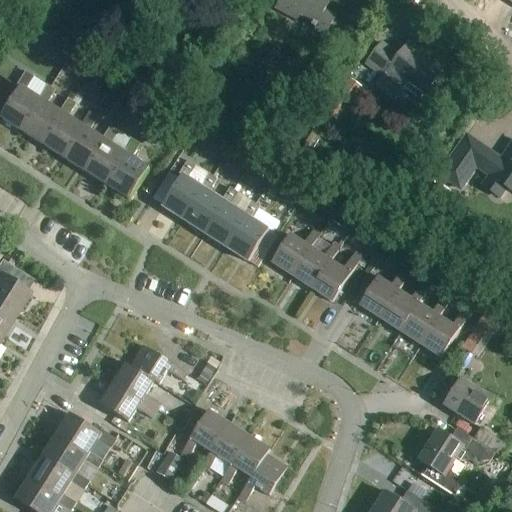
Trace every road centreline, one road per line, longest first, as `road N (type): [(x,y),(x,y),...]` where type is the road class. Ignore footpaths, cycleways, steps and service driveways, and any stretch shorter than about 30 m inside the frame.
road 1 (residential): [(322,511),(350,417),(329,380),(84,284)]
road 2 (unclassified): [(0,446),(84,284)]
